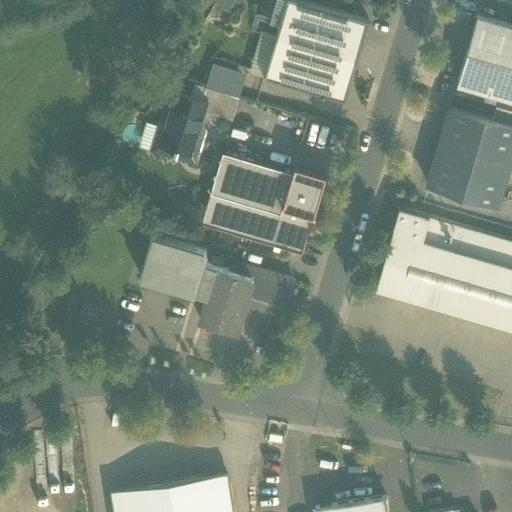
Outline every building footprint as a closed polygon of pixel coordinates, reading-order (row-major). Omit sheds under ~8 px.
[(367,19),(301,0),(286,0),(276,34),(264,75),(344,98),(367,19)] [(511,24),(477,14),(456,83),(511,99),(511,24)] [(262,30),(250,70),(264,75),(276,34),(262,30)] [(212,63),(205,86),(239,96),(246,73),(212,63)] [(208,99),(204,110),(232,119),(239,96),(205,86),(202,98),(208,99)] [(202,98),(176,90),(171,106),(165,104),(159,124),(165,126),(159,144),(174,148),(172,154),(195,161),(203,135),(197,133),(204,110),(208,99),(202,98)] [(511,149),(511,124),(449,106),(427,183),(496,204),(511,149)] [(511,110),(494,107),(492,117),(511,120),(511,110)] [(292,171),(222,150),(221,154),(220,153),(219,156),(220,156),(216,171),(214,170),(213,173),(215,174),(201,222),(301,252),(320,188),(290,178),(292,171)] [(511,239),(398,205),(374,287),(511,327),(511,239)] [(206,249),(153,233),(140,276),(193,291),(206,295),(215,264),(203,261),(206,249)] [(251,275),(215,264),(206,295),(199,318),(235,329),(241,311),(251,275)] [(267,280),(251,275),(241,311),(280,322),(293,279),(269,272),(267,280)] [(234,511),(228,471),(110,489),(112,511),(234,511)] [(388,511),(386,495),(315,506),(315,511),(388,511)]
